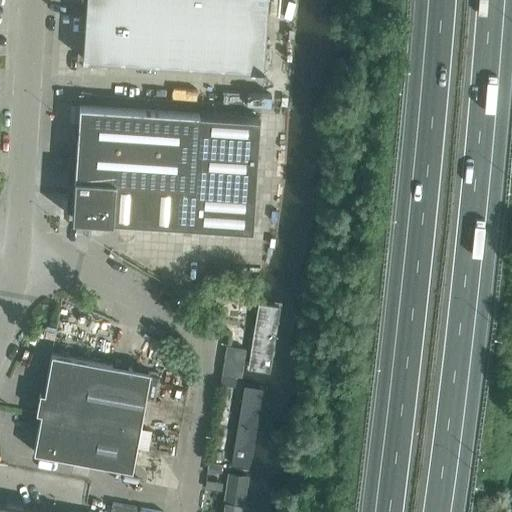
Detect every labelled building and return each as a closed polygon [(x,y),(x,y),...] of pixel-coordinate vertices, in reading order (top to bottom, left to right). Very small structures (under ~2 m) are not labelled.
[(85,0),(82,57),(82,58),(263,70),(267,0),(85,0)] [(78,120),(74,176),(74,177),(73,188),(69,188),(68,196),(73,196),(71,218),(252,230),(260,117),(199,113),(79,105),(78,120)] [(267,373),(279,308),(257,304),(245,369),(267,373)] [(209,310),(206,321),(216,323),(219,312),(209,310)] [(51,353),(40,412),(99,423),(91,462),(131,469),(149,371),(51,353)] [(221,373),(220,384),(234,387),(236,375),(221,373)] [(254,467),(268,392),(246,388),(232,463),(254,467)] [(33,452),(91,462),(99,423),(40,412),(33,452)] [(244,511),(249,475),(229,473),(223,511),(244,511)] [(0,511),(34,511),(35,509),(0,502),(0,511)]
